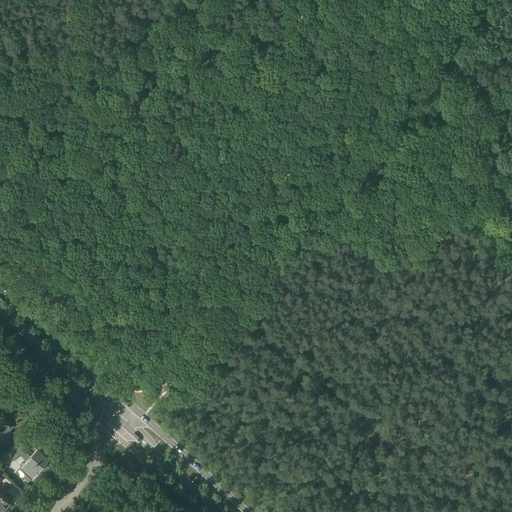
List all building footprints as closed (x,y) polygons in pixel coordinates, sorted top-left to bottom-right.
[(17,420),(22,415),(17,411),(13,416),(17,420)] [(0,440),(13,426),(0,414),(0,440)] [(31,456),(19,446),(9,456),(14,461),(20,455),(27,461),(22,467),(33,478),(50,460),(38,449),(31,456)] [(2,511),(11,502),(0,492),(0,510),(2,511)] [(119,509),(124,503),(119,499),(114,504),(119,509)]
